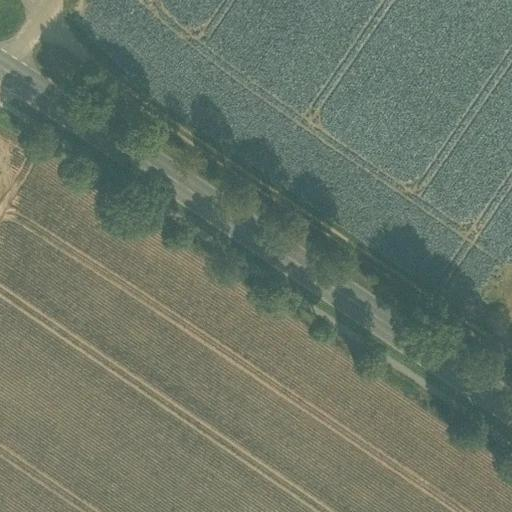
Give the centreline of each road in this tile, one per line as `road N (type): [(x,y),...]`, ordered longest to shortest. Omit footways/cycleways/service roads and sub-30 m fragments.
road 1 (secondary): [(511,408),(3,69)]
road 2 (track): [(29,0),(94,72),(168,127),(511,356)]
